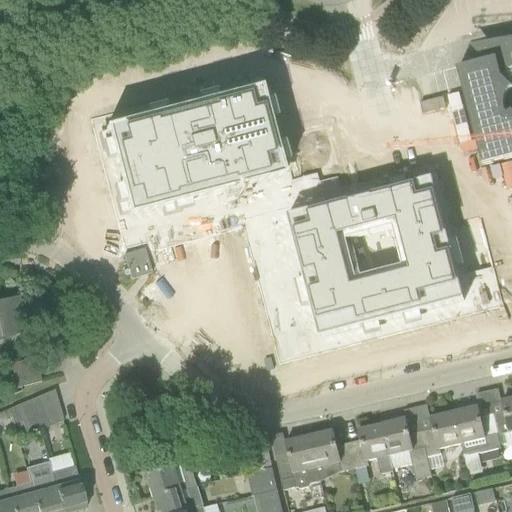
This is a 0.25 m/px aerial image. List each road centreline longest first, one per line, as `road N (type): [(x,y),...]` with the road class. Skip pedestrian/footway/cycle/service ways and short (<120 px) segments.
road 1 (residential): [(130,333),(250,422),(511,364)]
road 2 (unclassified): [(113,511),(86,413),(94,382),(130,333)]
road 3 (unclassified): [(399,186),(345,0)]
road 4 (tertiary): [(0,44),(177,0)]
road 5 (unclassified): [(130,333),(78,273),(33,252)]
